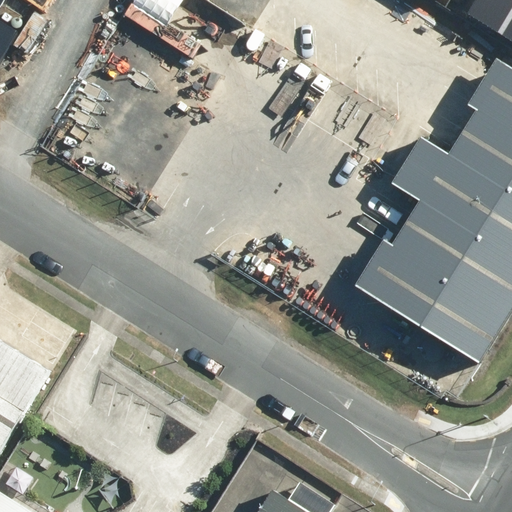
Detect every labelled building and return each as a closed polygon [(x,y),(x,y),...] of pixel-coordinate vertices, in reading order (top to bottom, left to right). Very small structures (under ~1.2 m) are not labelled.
[(45,38),(0,10),(0,100),(5,104),(45,38)] [(511,306),(511,59),(510,58),(363,295),(476,364),(511,306)] [(0,456),(58,364),(0,328),(0,456)] [(330,511),(337,502),(302,480),(290,499),(274,489),(266,501),(231,479),(210,511),(330,511)] [(30,511),(2,494),(0,497),(0,511),(30,511)]
